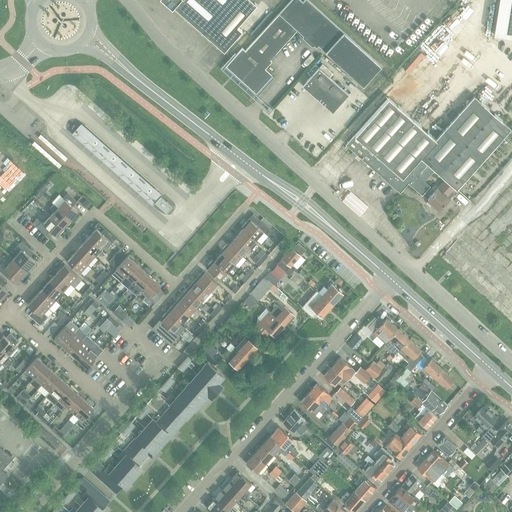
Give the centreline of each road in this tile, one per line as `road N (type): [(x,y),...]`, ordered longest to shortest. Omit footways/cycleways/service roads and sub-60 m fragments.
road 1 (unclassified): [(511,361),(164,46),(126,0)]
road 2 (secondary): [(391,280),(87,36)]
road 3 (residential): [(5,312),(95,214),(176,284),(245,205)]
road 4 (residential): [(183,511),(391,280)]
road 5 (residential): [(365,511),(491,369)]
road 6 (residential): [(117,411),(5,312)]
road 7 (unknown): [(419,278),(511,176)]
road 8 (secondary): [(491,369),(391,280)]
road 9 (residential): [(29,511),(117,411)]
